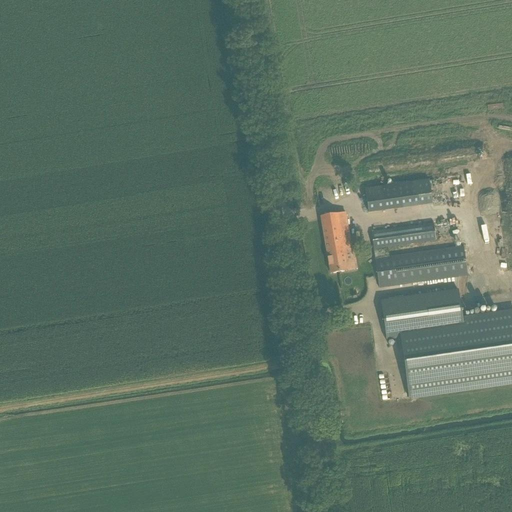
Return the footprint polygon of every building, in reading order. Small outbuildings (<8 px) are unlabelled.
[(445,204),(450,204),(454,204),(457,202),(460,199),(462,197),(463,193),(464,189),(464,184),(461,179),(457,175),(451,172),(446,172),(442,173),(438,175),(433,181),(431,187),(432,192),(434,198),(439,202),(445,204)] [(363,190),(367,214),(432,203),(428,180),(363,190)] [(345,213),(321,217),(330,275),(347,272),(345,259),(353,258),(345,213)] [(370,233),(378,288),(467,274),(462,246),(389,258),(388,248),(390,248),(390,252),(395,251),(394,247),(435,240),(432,223),(370,233)] [(511,383),(511,312),(462,320),(458,290),(380,301),(386,341),(400,339),(408,399),(511,383)]
